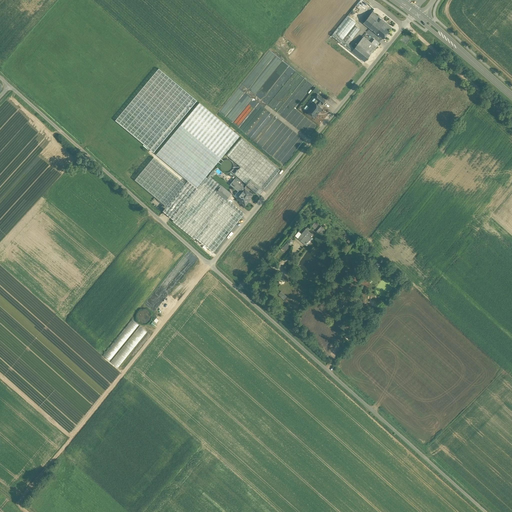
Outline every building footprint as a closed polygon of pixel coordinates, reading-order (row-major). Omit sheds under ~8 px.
[(379,23),(380,23),(382,20),(372,12),(363,23),(373,31),(379,23)] [(354,48),(349,44),(360,30),(355,25),(357,23),(347,16),(331,36),(352,52),(352,51),(354,48)] [(379,23),(373,31),(383,39),(392,27),(382,20),(380,23),(379,23)] [(354,48),(352,51),(352,52),(365,62),(379,43),(374,39),(371,43),(363,36),(354,48)] [(197,100),(159,69),(115,120),(154,152),(197,100)] [(238,87),(220,111),(239,126),(258,102),(238,87)] [(318,101),(321,103),(322,104),(325,100),(318,95),(315,98),(318,101)] [(312,115),(315,117),(321,108),(319,106),(321,103),(318,101),(316,104),(314,102),(310,107),(307,111),(309,113),(309,114),(310,115),(312,115)] [(240,136),(199,103),(156,154),(188,181),(196,188),(205,177),(240,136)] [(234,174),(259,195),(280,170),(242,138),(227,155),(241,167),(234,174)] [(265,150),(284,164),(288,159),(281,153),(279,156),(277,155),(279,153),(276,151),(273,149),(272,151),(267,148),(265,150)] [(185,184),(153,158),(135,180),(167,206),(185,184)] [(174,219),(172,221),(195,239),(196,238),(213,252),(245,213),(227,199),(231,193),(209,175),(207,178),(174,219)] [(185,184),(167,206),(163,211),(174,219),(207,178),(205,177),(196,188),(188,181),(185,184)] [(238,191),(241,193),(245,189),(242,187),(243,186),(234,179),(230,184),(238,191)] [(237,198),(245,205),(248,201),(252,195),(245,189),(241,193),(237,198)] [(321,235),(326,230),(320,225),(315,230),(321,235)] [(305,229),(298,238),(305,245),(310,239),(312,237),(311,236),(312,235),(305,229)] [(282,253),(290,248),(288,243),(279,249),(282,253)] [(151,330),(135,317),(106,354),(122,366),(151,330)]
